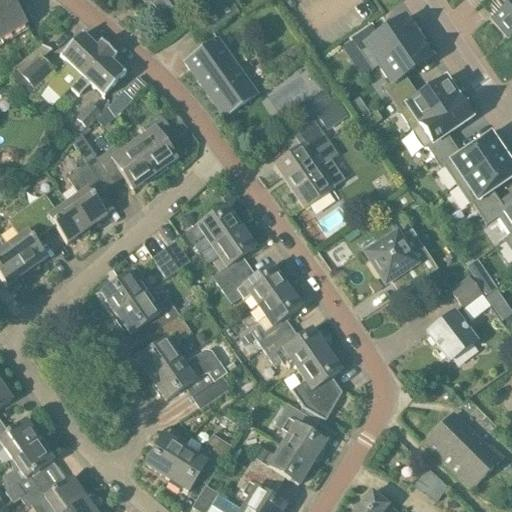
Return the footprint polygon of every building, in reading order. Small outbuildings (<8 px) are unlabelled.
[(0,0),(0,42),(13,35),(26,27),(9,0),(0,0)] [(144,0),(159,21),(185,3),(182,0),(144,0)] [(199,20),(214,10),(207,0),(203,0),(192,8),(199,20)] [(511,36),(511,0),(492,0),(502,10),(491,19),(509,39),(511,36)] [(413,33),(406,22),(406,23),(404,20),(378,38),(371,28),(351,42),(371,72),(418,40),(413,33)] [(53,74),(44,82),(48,86),(47,88),(60,101),(70,90),(108,50),(100,43),(96,48),(82,35),(60,59),(67,66),(57,77),(53,74)] [(391,101),(412,88),(405,78),(431,60),(429,57),(430,57),(426,52),(423,47),(422,47),(418,40),(371,72),(372,72),(379,68),(391,85),(384,90),(391,101)] [(224,120),(256,97),(216,41),(184,64),(224,120)] [(42,47),(15,70),(22,78),(42,60),(51,52),(42,47)] [(108,50),(70,90),(78,98),(81,94),(89,86),(103,99),(125,76),(111,62),(116,58),(108,50)] [(18,55),(12,59),(17,64),(22,60),(18,55)] [(42,60),(22,78),(34,91),(44,82),(53,74),(54,73),(42,60)] [(412,88),(391,101),(412,131),(458,99),(445,80),(418,98),(412,88)] [(334,92),(314,105),(320,114),(337,103),(340,101),(334,92)] [(123,93),(107,110),(115,120),(132,102),(123,93)] [(454,146),(447,136),(472,119),(458,99),(412,131),(412,132),(424,149),(424,150),(425,151),(426,150),(433,160),(454,146)] [(320,114),(317,117),(324,129),(345,115),(337,103),(320,114)] [(91,105),(76,120),(86,130),(101,115),(91,105)] [(146,136),(132,146),(155,177),(177,162),(164,143),(173,136),(159,118),(142,130),(146,136)] [(367,118),(359,124),(365,132),(373,126),(367,118)] [(301,147),(275,166),(305,209),(332,191),(345,182),(331,162),(338,157),(330,146),(312,120),(292,134),(301,147)] [(441,171),(444,169),(457,187),(507,153),(498,139),(494,142),(490,136),(460,156),(454,146),(433,160),(441,171)] [(81,137),(72,146),(81,159),(85,165),(96,158),(81,137)] [(155,177),(132,146),(120,154),(115,149),(97,161),(110,180),(119,174),(132,193),(155,177)] [(499,202),(492,192),(511,178),(511,159),(507,153),(457,187),(470,207),(472,206),(479,216),(499,202)] [(81,170),(85,166),(80,159),(76,162),(81,170)] [(78,196),(67,204),(87,232),(107,218),(95,200),(105,193),(86,166),(67,180),(78,196)] [(230,187),(219,196),(226,206),(238,197),(230,187)] [(44,196),(25,209),(44,236),(54,229),(66,247),(87,232),(67,204),(56,212),(44,196)] [(511,207),(506,212),(499,202),(479,216),(486,227),(499,219),(511,237),(504,241),(504,242),(511,236),(511,207)] [(226,208),(180,240),(188,250),(204,239),(212,250),(241,231),(238,226),(240,225),(232,213),(230,215),(226,208)] [(19,239),(7,247),(27,275),(47,261),(35,243),(44,236),(25,209),(7,222),(19,239)] [(213,268),(207,272),(220,291),(244,274),(236,263),(255,250),(241,231),(212,250),(219,260),(211,265),(213,268)] [(402,294),(437,272),(414,236),(401,244),(396,237),(380,247),(383,251),(368,260),(380,279),(385,275),(390,283),(394,281),(402,294)] [(164,252),(178,272),(191,264),(176,243),(164,252)] [(0,280),(6,289),(27,275),(7,247),(0,251),(0,280)] [(178,272),(164,252),(151,260),(166,281),(178,272)] [(244,274),(220,291),(231,307),(241,300),(243,303),(250,298),(260,312),(289,292),(284,286),(286,284),(278,273),(276,274),(272,268),(250,283),(244,274)] [(136,271),(101,295),(116,317),(151,292),(143,281),(136,271)] [(487,276),(476,283),(486,298),(496,290),(487,276)] [(468,280),(450,294),(463,311),(471,322),(490,308),(482,297),(469,280),(469,279),(468,280)] [(151,292),(116,317),(119,321),(117,322),(124,333),(126,332),(129,336),(148,323),(156,335),(180,318),(167,300),(160,305),(158,303),(151,292)] [(260,327),(250,334),(262,351),(286,335),(278,324),(300,309),(289,292),(260,312),(265,319),(258,324),(260,327)] [(496,293),(486,300),(490,307),(501,299),(496,293)] [(187,307),(179,312),(181,315),(189,310),(187,307)] [(454,314),(426,335),(449,364),(476,343),(454,314)] [(162,344),(137,362),(151,382),(180,362),(172,352),(179,347),(177,344),(191,334),(180,318),(156,335),(162,344)] [(286,335),(262,351),(274,368),(280,363),(282,366),(282,365),(286,371),(293,366),(297,373),(326,353),(323,349),(325,347),(318,337),(316,338),(311,332),(293,344),(286,335)] [(244,347),(252,342),(248,335),(240,341),(244,347)] [(180,362),(151,382),(154,387),(152,388),(160,399),(162,398),(165,403),(184,390),(191,399),(221,378),(236,369),(233,364),(223,371),(211,353),(205,352),(183,367),(182,366),(180,362)] [(244,353),(238,358),(242,364),(248,360),(244,353)] [(297,388),(291,392),(302,409),(299,414),(302,415),(317,425),(320,420),(325,423),(341,394),(331,379),(340,373),(326,353),(297,373),(304,383),(297,388)] [(221,378),(191,399),(200,412),(230,391),(221,378)] [(0,410),(12,403),(0,385),(0,410)] [(286,408),(274,428),(288,437),(281,449),(310,468),(312,464),(315,465),(322,454),(319,453),(324,445),(311,437),(318,425),(317,425),(302,415),(299,414),(286,408)] [(424,447),(460,481),(468,473),(465,469),(474,461),(470,455),(482,443),(454,416),(424,447)] [(0,435),(0,452),(3,450),(11,462),(39,442),(25,422),(2,438),(0,435)] [(167,431),(144,467),(166,481),(184,451),(174,445),(178,438),(167,431)] [(184,451),(166,481),(171,484),(169,486),(180,493),(182,491),(187,494),(199,475),(210,481),(231,448),(213,437),(202,454),(200,452),(200,446),(191,440),(184,451)] [(13,472),(2,479),(6,494),(5,495),(13,506),(16,504),(20,501),(42,487),(48,483),(44,477),(34,484),(30,479),(53,463),(39,442),(11,462),(10,463),(13,472)] [(468,473),(460,481),(471,492),(503,460),(491,448),(489,450),(482,443),(470,455),(474,461),(465,469),(468,473)] [(258,453),(247,470),(272,486),(278,476),(298,488),(310,468),(281,449),(275,458),(268,454),(266,457),(258,453)] [(247,470),(236,488),(243,493),(241,496),(249,500),(242,511),(282,511),(285,508),(266,497),(272,486),(247,470)] [(42,487),(20,501),(28,511),(31,509),(33,511),(67,511),(85,500),(71,479),(48,496),(42,487)] [(439,482),(426,499),(436,506),(447,490),(439,482)] [(205,488),(191,510),(194,511),(208,511),(211,508),(218,511),(242,511),(219,496),(205,488)] [(356,511),(393,511),(371,494),(356,511)] [(93,511),(85,500),(67,511),(93,511)]
